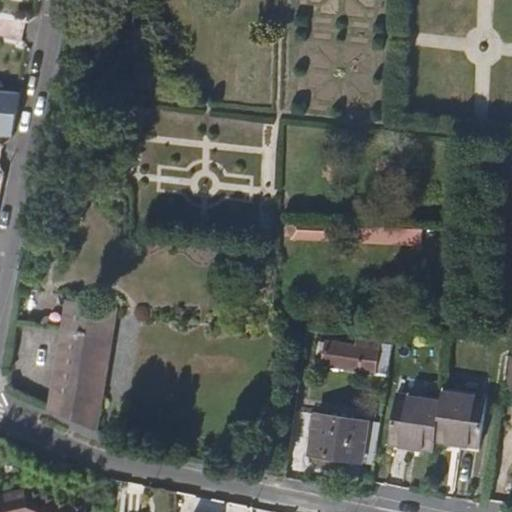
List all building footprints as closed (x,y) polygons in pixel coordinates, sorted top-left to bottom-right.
[(18,90),(0,88),(0,114),(13,115),(18,90)] [(289,216),(289,239),(323,240),(324,217),(289,216)] [(114,308),(65,301),(47,407),(93,429),(114,308)] [(392,328),(363,328),(362,338),(391,339),(392,328)] [(380,348),(328,342),(323,364),(385,373),(390,344),(381,344),(380,348)] [(511,355),(507,355),(501,393),(511,394),(511,355)] [(487,397),(444,391),(442,401),(396,395),(389,442),(434,449),(436,439),(480,445),(487,397)] [(364,421),(313,413),(307,451),(358,460),(364,421)] [(70,507),(29,490),(0,496),(0,511),(85,511),(85,508),(70,507)]
